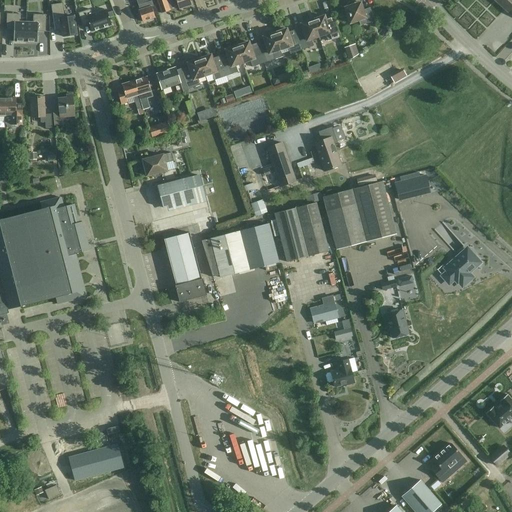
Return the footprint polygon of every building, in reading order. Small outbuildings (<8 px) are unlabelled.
[(156,0),(161,13),(170,10),(169,8),(177,6),(179,10),(191,6),(189,0),(156,0)] [(511,0),(493,0),(508,13),(510,10),(511,12),(511,0)] [(151,7),(153,6),(151,1),(149,2),(138,5),(140,10),(139,11),(143,22),(155,18),(151,7)] [(346,5),(346,7),(345,8),(350,24),(359,21),(360,26),(374,21),(370,8),(363,10),(360,3),(354,5),(352,3),(350,2),(347,3),(346,5)] [(63,4),(51,6),(56,31),(63,30),(65,37),(79,34),(75,16),(66,18),(63,4)] [(91,9),(80,13),(84,26),(90,24),(93,32),(113,25),(108,9),(93,14),(91,9)] [(7,14),(6,31),(14,31),(14,42),(26,42),(26,22),(20,22),(20,14),(7,14)] [(26,22),(26,42),(38,42),(38,32),(46,32),(46,15),(33,14),(33,23),(26,22)] [(324,16),(313,20),(319,37),(326,34),(328,41),(340,37),(333,17),(326,20),(324,16)] [(319,37),(313,20),(301,24),(302,28),(295,30),(302,50),(314,46),(311,39),(319,37)] [(287,29),(275,33),(281,50),(288,47),(290,54),(302,50),(295,30),(288,32),(287,29)] [(281,50),(275,33),(263,37),(264,41),(257,43),(264,63),(276,59),(274,52),(281,50)] [(249,42),(237,46),(243,63),(250,60),(252,67),(264,63),(257,43),(250,46),(249,42)] [(227,54),(219,56),(226,76),(238,72),(236,65),(243,63),(237,46),(226,50),(227,54)] [(350,46),(345,48),(349,61),(354,58),(350,46)] [(211,55),(199,59),(205,76),(212,73),(215,80),(226,76),(219,56),(212,59),(211,55)] [(189,67),(182,69),(188,89),(200,85),(198,78),(205,76),(199,59),(188,63),(189,67)] [(175,68),(157,74),(162,90),(180,83),(183,93),(189,91),(188,89),(182,69),(181,69),(176,70),(175,68)] [(402,71),(391,78),(394,83),(405,77),(402,71)] [(151,112),(146,93),(151,92),(147,78),(134,81),(144,114),(151,112)] [(124,91),(118,93),(121,105),(128,103),(127,99),(134,97),(138,110),(140,115),(144,114),(143,110),(134,81),(122,85),(124,91)] [(64,117),(74,117),(73,95),(69,95),(69,97),(58,98),(59,113),(53,113),(54,126),(65,126),(64,117)] [(46,129),(52,129),(52,115),(45,115),(44,97),(30,98),(31,118),(41,117),(41,123),(45,123),(46,129)] [(5,98),(5,116),(5,123),(6,123),(7,127),(18,127),(19,124),(22,124),(22,107),(15,107),(15,98),(5,98)] [(191,100),(185,102),(190,116),(196,114),(191,100)] [(166,123),(148,128),(151,137),(169,132),(166,123)] [(322,141),(315,144),(324,171),(341,165),(334,145),(338,143),(332,127),(318,132),(322,141)] [(239,140),(230,143),(233,153),(242,150),(239,140)] [(279,186),(296,181),(283,143),(267,149),(279,186)] [(165,163),(174,161),(172,153),(156,157),(155,154),(149,156),(150,158),(143,160),(147,176),(155,174),(160,173),(159,173),(167,171),(165,163)] [(299,169),(315,163),(313,158),(297,164),(299,169)] [(198,175),(157,186),(163,208),(194,200),(195,204),(204,201),(198,175)] [(375,175),(356,179),(358,187),(377,182),(375,175)] [(426,175),(395,183),(400,201),(430,193),(426,175)] [(336,249),(396,234),(382,181),(323,197),(336,249)] [(320,193),(307,197),(308,204),(322,201),(320,193)] [(0,316),(10,314),(8,309),(56,296),(58,304),(87,296),(76,254),(90,250),(82,221),(78,222),(74,205),(64,208),(61,198),(40,204),(42,210),(0,221),(0,316)] [(251,204),(255,216),(267,212),(263,200),(251,204)] [(316,203),(274,214),(277,225),(287,262),(329,252),(316,203)] [(148,219),(151,234),(157,233),(153,218),(148,219)] [(250,270),(279,263),(269,224),(240,231),(250,270)] [(211,240),(202,242),(203,246),(213,278),(220,276),(220,278),(250,270),(240,231),(210,239),(211,240)] [(175,286),(179,302),(207,295),(202,279),(190,232),(164,239),(176,285),(175,286)] [(471,252),(468,251),(467,249),(455,260),(454,259),(446,266),(449,269),(447,271),(448,271),(442,276),(449,283),(454,279),(457,282),(458,281),(462,286),(464,285),(467,284),(469,281),(470,278),(472,277),(468,273),(469,272),(470,271),(470,270),(470,269),(469,269),(472,266),(473,267),(474,267),(475,267),(475,266),(479,262),(474,257),(473,254),(471,252)] [(411,276),(397,279),(399,286),(413,283),(411,276)] [(395,280),(381,284),(383,290),(396,287),(395,280)] [(318,307),(311,309),(314,323),(338,317),(332,296),(323,299),(325,306),(321,307),(321,306),(318,307)] [(393,338),(408,334),(402,310),(385,314),(387,324),(389,323),(393,338)] [(349,320),(342,322),(344,329),(351,328),(349,320)] [(350,328),(335,332),(337,340),(352,336),(350,328)] [(333,382),(334,386),(346,384),(346,385),(354,382),(350,367),(348,360),(337,362),(339,370),(327,373),(325,375),(327,381),(329,383),(333,382)] [(511,400),(507,395),(499,401),(501,403),(495,409),(493,406),(486,413),(499,428),(511,416),(511,400)] [(118,426),(106,429),(108,435),(120,432),(118,426)] [(118,443),(70,456),(76,479),(124,467),(118,443)] [(437,464),(431,470),(442,482),(451,475),(447,470),(462,457),(451,443),(433,459),(437,464)] [(503,446),(489,457),(496,465),(510,454),(503,446)] [(419,479),(401,495),(415,511),(431,511),(441,504),(419,479)] [(45,491),(49,499),(60,495),(57,486),(45,491)]
